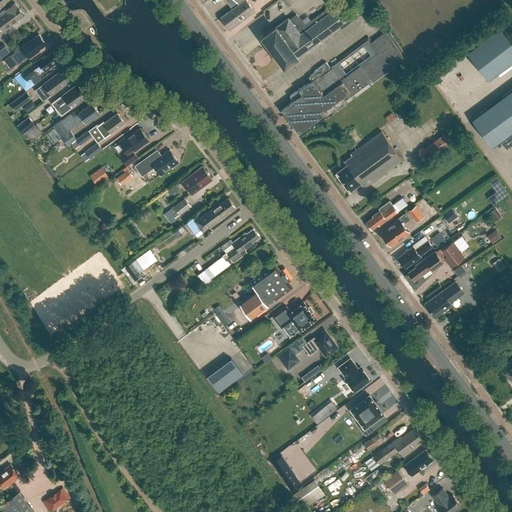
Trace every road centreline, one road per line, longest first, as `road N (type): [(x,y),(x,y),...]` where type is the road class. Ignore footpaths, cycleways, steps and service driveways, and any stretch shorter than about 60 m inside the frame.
road 1 (secondary): [(452,378),(175,0)]
road 2 (unclassified): [(488,511),(255,205)]
road 3 (residential): [(255,205),(41,364),(25,367),(0,345)]
road 4 (unclassified): [(255,205),(197,130),(105,85),(32,0)]
road 5 (track): [(56,354),(90,426),(155,511)]
